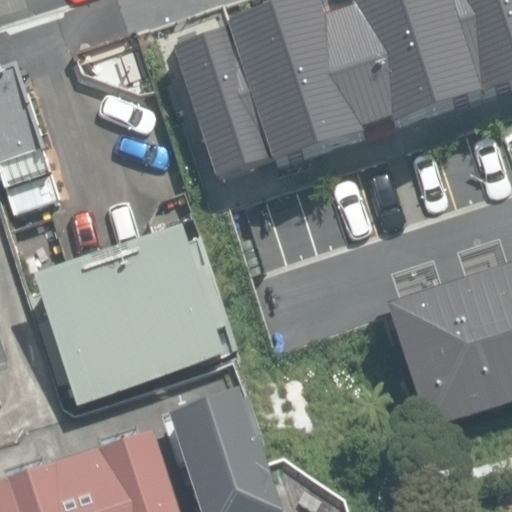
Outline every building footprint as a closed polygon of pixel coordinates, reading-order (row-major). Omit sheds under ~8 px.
[(219,195),(511,99),(511,0),(300,0),(169,43),(219,195)] [(65,208),(20,81),(0,85),(0,177),(19,226),(65,208)] [(194,236),(41,285),(71,410),(230,359),(194,236)] [(511,267),(385,310),(423,421),(511,391),(511,267)] [(282,511),(234,370),(162,395),(195,511),(282,511)] [(175,511),(151,437),(0,484),(0,511),(175,511)]
